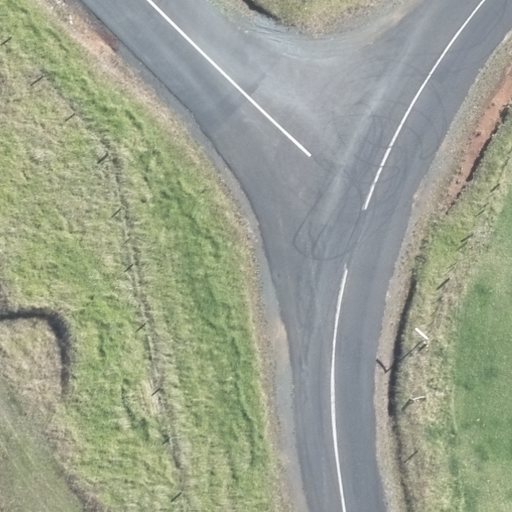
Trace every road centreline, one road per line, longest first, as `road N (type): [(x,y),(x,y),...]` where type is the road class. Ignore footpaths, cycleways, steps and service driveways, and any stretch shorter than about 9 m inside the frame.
road 1 (unclassified): [(343,511),(326,390),(338,289),(362,212)]
road 2 (unclassified): [(164,0),(362,212)]
road 3 (unclassified): [(362,212),(399,112),(481,0)]
